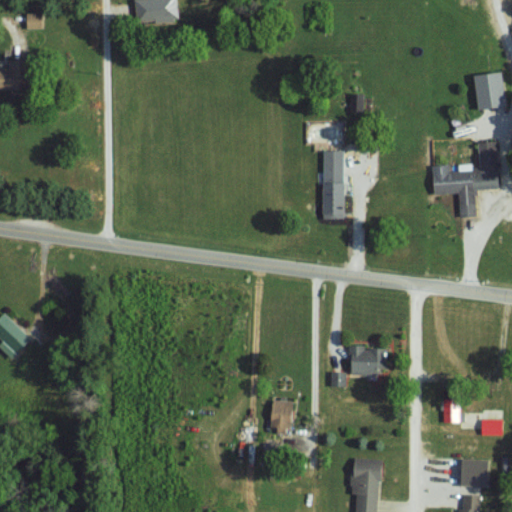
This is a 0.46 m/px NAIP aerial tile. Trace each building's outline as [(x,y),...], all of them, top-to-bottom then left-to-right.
[(135,0),(137,21),(179,19),(178,0),(135,0)] [(43,27),(43,11),(28,11),(28,28),(43,27)] [(0,88),(28,89),(27,64),(0,63),(0,88)] [(476,73),(479,108),(507,106),(504,71),(476,73)] [(351,111),(364,111),(364,93),(351,93),(351,111)] [(435,193),(459,192),(460,216),(478,215),(475,178),(499,176),(497,140),(479,141),(480,163),(459,165),(459,170),(452,170),(451,164),(433,164),(435,193)] [(345,149),(323,149),(324,218),(346,217),(345,149)] [(0,345),(12,358),(32,340),(6,312),(0,317),(0,337),(3,341),(0,344),(0,345)] [(386,368),(387,348),(365,347),(365,344),(352,344),(351,373),(379,374),(380,368),(386,368)] [(443,422),(461,421),(461,398),(443,398),(443,422)] [(270,428),(290,432),(295,402),(275,399),(270,428)] [(482,433),(503,434),(504,419),(483,418),(482,433)] [(379,511),(381,458),(354,457),(352,493),(357,493),(356,511),(379,511)] [(480,511),(481,494),(464,494),(464,508),(459,508),(459,511),(480,511)]
